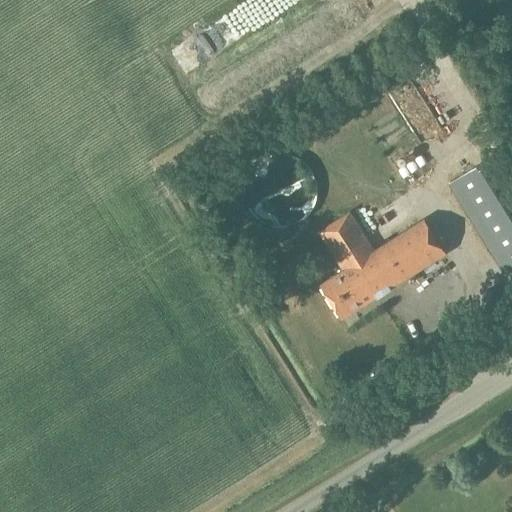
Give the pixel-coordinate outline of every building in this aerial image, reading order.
[(402,83),(411,102),(440,88),(431,69),(402,83)] [(422,114),(439,140),(454,131),(437,104),(422,114)] [(415,173),(432,163),(411,123),(394,133),(415,173)] [(305,147),(301,156),(282,148),(271,172),(305,187),(320,154),(305,147)] [(511,159),(505,148),(449,182),(506,273),(511,269),(511,159)] [(342,318),(445,252),(424,219),(374,250),(350,212),(319,231),(344,269),(321,284),(342,318)]
